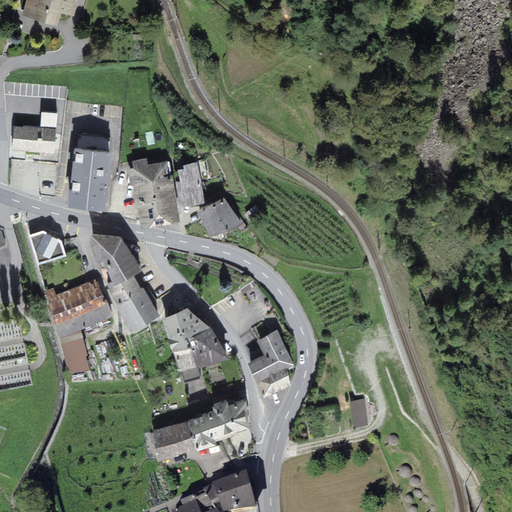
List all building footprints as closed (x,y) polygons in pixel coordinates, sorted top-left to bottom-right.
[(26,0),(24,12),(57,21),(61,7),(74,11),(77,0),(26,0)] [(40,122),(58,124),(59,109),(41,108),(40,122)] [(56,126),(15,121),(13,147),(55,151),(56,126)] [(110,145),(76,141),(69,199),(104,203),(110,145)] [(134,180),(143,223),(180,215),(173,170),(171,170),(168,158),(163,159),(163,158),(149,161),(148,155),(134,158),(135,164),(129,165),(132,181),(134,180)] [(176,177),(181,200),(205,197),(197,158),(185,160),(185,163),(179,164),(181,176),(176,177)] [(225,193),(198,205),(212,231),(242,220),(225,193)] [(256,204),(245,212),(251,221),(262,212),(256,204)] [(44,227),(29,231),(39,260),(67,250),(62,235),(44,227)] [(121,232),(92,229),(98,255),(96,256),(108,279),(114,276),(115,278),(132,267),(143,262),(121,232)] [(114,276),(108,279),(119,298),(142,284),(132,267),(115,278),(114,276)] [(114,312),(108,300),(97,277),(58,292),(54,287),(46,289),(50,301),(48,302),(55,320),(54,321),(61,335),(81,326),(114,312)] [(115,300),(133,327),(161,311),(155,301),(158,299),(149,285),(147,287),(144,283),(142,284),(119,298),(115,300)] [(163,313),(171,336),(200,325),(210,322),(188,302),(163,313)] [(212,358),(230,352),(210,322),(200,325),(212,358)] [(171,336),(181,366),(197,362),(212,358),(200,325),(171,336)] [(70,370),(90,367),(81,326),(61,335),(62,339),(70,370)] [(258,378),(264,394),(292,382),(287,363),(295,360),(276,327),(257,336),(265,350),(248,358),(258,378)] [(186,380),(202,375),(197,362),(181,366),(186,380)] [(227,435),(239,431),(237,425),(249,422),(246,395),(230,399),(228,395),(214,400),(215,405),(189,416),(189,418),(198,443),(217,437),(227,434),(227,435)] [(365,397),(351,399),(354,426),(368,424),(365,397)] [(154,426),(159,457),(179,450),(179,449),(198,443),(189,418),(154,426)] [(390,436),(389,438),(389,440),(389,441),(390,443),(392,444),(393,445),(395,445),(397,444),(398,443),(399,442),(399,440),(399,439),(399,437),(398,436),(397,435),(395,434),(393,434),(391,435),(390,436)] [(402,468),(401,469),(401,471),(401,473),(402,474),(403,476),(405,476),(407,476),(408,476),(410,475),(411,473),(411,472),(411,470),(411,469),(410,467),(408,466),(407,466),(405,466),(403,466),(402,468)] [(224,511),(258,506),(247,469),(212,482),(214,485),(204,488),(211,501),(218,497),(224,511)] [(412,478),(411,479),(411,481),(411,483),(412,485),(414,486),(415,486),(417,486),(419,486),(420,485),(421,483),(422,482),(422,480),(421,479),(420,477),(419,476),(417,476),(415,476),(414,477),(412,478)] [(50,482),(37,482),(38,490),(50,490),(50,482)] [(415,491),(415,492),(416,494),(416,495),(417,496),(419,497),(420,497),(421,496),(423,496),(423,494),(424,493),(424,492),(423,490),(423,489),(421,488),(420,488),(418,488),(417,489),(416,490),(415,491)] [(182,500),(184,505),(196,500),(194,494),(182,500)] [(405,497),(405,498),(405,500),(406,501),(407,502),(408,503),(410,503),(411,502),(412,502),(413,500),(414,499),(414,498),(413,496),(412,495),(411,494),(410,494),(408,494),(407,495),(406,496),(405,497)] [(171,511),(218,511),(217,508),(206,511),(201,511),(196,500),(184,505),(172,511),(171,511)]
